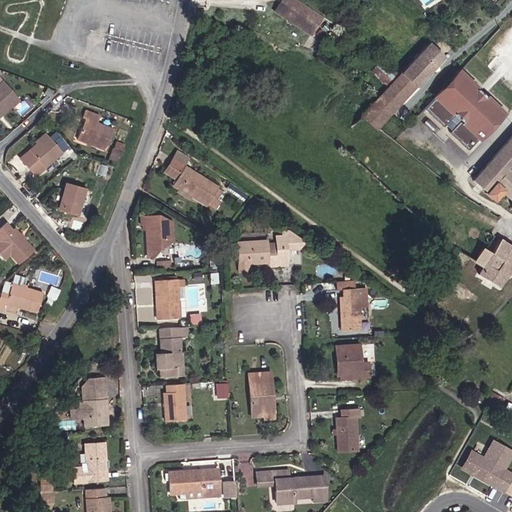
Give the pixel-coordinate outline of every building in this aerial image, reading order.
[(310,35),(322,17),(296,0),(281,0),(274,11),(310,35)] [(415,87),(442,57),(428,44),(400,73),(415,87)] [(479,138),(502,113),(458,72),(423,108),(442,126),(449,118),(455,124),(448,131),(468,150),(479,138)] [(388,115),(415,87),(400,73),(399,75),(386,88),(373,102),(388,115)] [(0,114),(17,99),(1,81),(0,82),(0,114)] [(41,105),(56,91),(52,90),(38,102),(41,105)] [(379,125),(388,115),(373,102),(364,112),(379,125)] [(105,150),(112,129),(97,123),(99,116),(84,111),(81,118),(84,119),(76,139),(105,150)] [(35,175),(67,146),(60,138),(54,143),(46,133),(20,158),(35,175)] [(511,134),(473,179),(486,192),(485,193),(492,200),(494,198),(506,208),(511,201),(511,134)] [(121,151),(124,144),(116,141),(114,148),(121,151)] [(115,166),(121,151),(114,148),(112,148),(107,163),(115,166)] [(217,189),(218,187),(171,159),(164,172),(175,179),(172,185),(178,189),(191,196),(206,206),(207,204),(217,189)] [(82,198),(85,188),(66,183),(59,206),(63,207),(62,211),(77,215),(78,214),(82,198)] [(101,201),(106,190),(98,187),(94,198),(101,201)] [(191,196),(178,189),(176,192),(189,199),(191,196)] [(215,209),(219,202),(215,199),(221,191),(217,189),(207,204),(215,209)] [(85,216),(89,200),(82,198),(78,214),(85,216)] [(173,240),(171,222),(157,215),(139,217),(140,224),(142,224),(144,224),(144,228),(145,244),(158,249),(173,240)] [(33,250),(13,228),(10,230),(4,223),(0,226),(0,252),(3,257),(8,252),(18,263),(33,250)] [(287,265),(285,241),(284,241),(284,231),(252,234),(253,241),(237,242),(239,264),(267,262),(268,266),(287,265)] [(481,267),(499,240),(492,235),(474,262),(481,267)] [(511,266),(511,247),(499,240),(481,267),(477,274),(500,287),(511,266)] [(147,257),(158,249),(145,244),(147,257)] [(170,269),(169,261),(156,262),(157,270),(170,269)] [(217,282),(216,273),(208,273),(209,283),(217,282)] [(12,274),(11,282),(25,283),(26,276),(12,274)] [(177,301),(176,278),(154,280),(155,305),(158,305),(159,320),(179,318),(179,317),(185,316),(184,300),(177,301)] [(354,288),(353,281),(335,282),(336,290),(342,289),(343,297),(339,298),(342,330),(359,329),(358,306),(358,302),(366,301),(365,287),(354,288)] [(36,312),(41,293),(10,284),(10,285),(3,283),(0,290),(0,309),(2,310),(3,308),(14,311),(16,306),(36,312)] [(180,354),(179,338),(185,337),(184,327),(158,328),(160,354),(161,361),(155,361),(155,368),(158,367),(159,377),(176,376),(175,367),(178,367),(177,354),(180,354)] [(359,363),(358,345),(335,346),(335,356),(339,356),(340,375),(351,374),(351,378),(376,376),(375,362),(359,363)] [(271,398),(270,382),(258,382),(257,372),(247,373),(250,417),(263,416),(268,416),(267,399),(271,398)] [(270,382),(270,372),(257,372),(258,382),(270,382)] [(107,391),(105,376),(88,377),(81,386),(82,402),(74,403),(75,420),(83,420),(84,427),(107,425),(106,413),(103,413),(102,399),(105,398),(105,391),(107,391)] [(216,382),(217,397),(230,396),(230,381),(216,382)] [(185,419),(182,383),(164,384),(165,392),(162,392),(164,421),(185,419)] [(273,418),(271,398),(267,399),(268,416),(263,416),(263,419),(273,418)] [(497,408),(501,402),(493,398),(490,404),(497,408)] [(356,450),(354,418),(358,417),(357,409),(340,410),(340,418),(335,418),(336,429),(336,434),(337,452),(356,450)] [(105,460),(104,441),(84,443),(85,463),(85,467),(82,467),(72,468),(74,483),(106,480),(105,467),(105,460)] [(510,478),(499,472),(501,468),(510,452),(491,442),(482,460),(469,453),(460,468),(503,491),(509,480),(510,478)] [(511,474),(501,468),(499,472),(510,478),(511,474)] [(218,495),(217,482),(209,482),(208,469),(200,470),(200,472),(187,473),(187,471),(168,472),(168,473),(168,480),(169,494),(185,492),(185,498),(218,495)] [(217,482),(216,469),(208,469),(209,482),(217,482)] [(325,496),(324,482),(311,483),(311,476),(288,478),(287,470),(271,471),(271,481),(274,481),(274,485),(275,503),(294,502),(293,498),(312,497),(325,496)] [(271,481),(271,471),(255,472),(256,486),(274,485),(274,481),(271,481)] [(221,479),(221,496),(233,495),(233,479),(221,479)] [(511,481),(509,480),(503,491),(511,496),(511,481)] [(50,492),(50,482),(38,482),(39,493),(50,492)] [(107,511),(107,498),(104,498),(103,488),(84,489),(86,511),(107,511)] [(51,504),(50,492),(39,493),(40,511),(47,511),(50,504),(51,504)]
